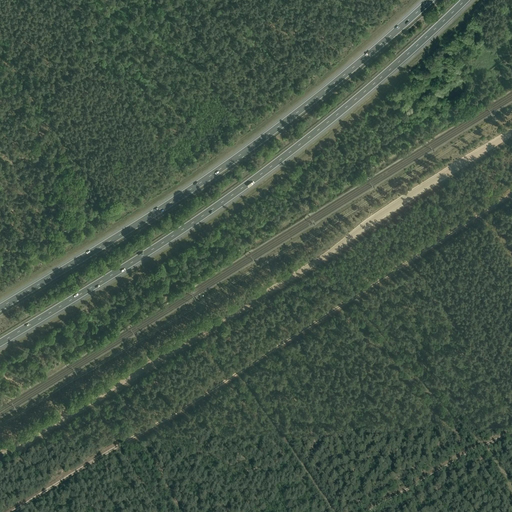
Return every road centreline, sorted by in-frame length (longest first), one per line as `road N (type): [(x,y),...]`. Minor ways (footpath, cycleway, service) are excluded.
road 1 (track): [(0,426),(511,110)]
road 2 (motorway): [(0,343),(205,215),(341,112),(465,0)]
road 3 (motorway): [(429,0),(234,158),(0,307)]
